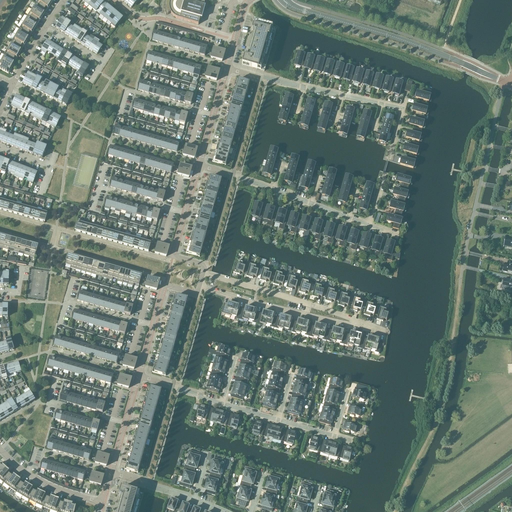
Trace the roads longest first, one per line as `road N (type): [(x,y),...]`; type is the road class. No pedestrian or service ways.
road 1 (track): [(460,287),(445,389),(393,511)]
road 2 (tertiary): [(503,82),(283,0)]
road 3 (residential): [(460,287),(503,82)]
road 4 (residential): [(199,286),(351,321)]
road 5 (residential): [(351,321),(203,272)]
